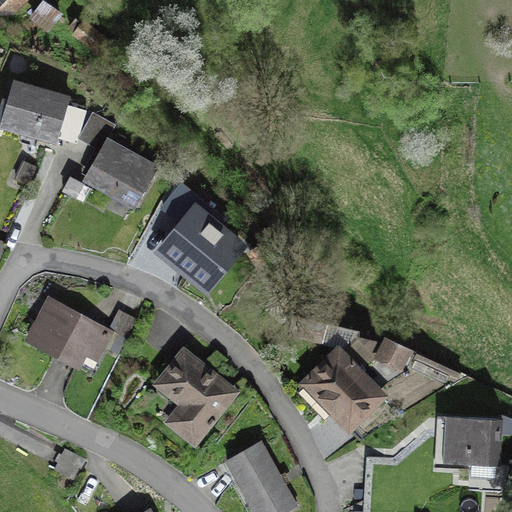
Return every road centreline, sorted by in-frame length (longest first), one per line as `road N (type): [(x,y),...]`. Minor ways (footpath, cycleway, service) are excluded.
road 1 (residential): [(329,502),(295,435),(213,353),(127,284),(27,263),(0,313)]
road 2 (residential): [(188,511),(158,474),(0,404)]
road 3 (residential): [(429,435),(376,454),(329,502)]
